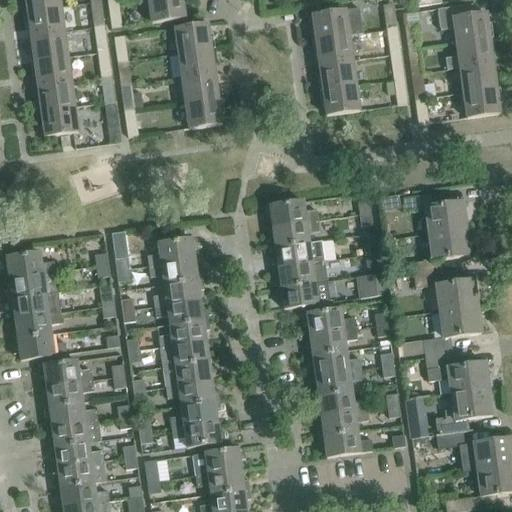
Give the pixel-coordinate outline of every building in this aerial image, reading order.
[(61,10),(59,0),(25,0),(28,14),(61,10)] [(185,21),(181,0),(151,0),(148,1),(151,26),(185,21)] [(415,0),(417,9),(441,5),(440,0),(415,0)] [(122,29),(118,3),(108,5),(111,31),(122,29)] [(105,29),(101,4),(91,6),(94,31),(105,29)] [(398,31),(394,6),(384,8),(387,33),(398,31)] [(489,40),(486,16),(474,18),(472,7),(437,12),(440,33),(454,31),(456,45),(489,40)] [(64,35),(61,10),(28,14),(31,39),(64,35)] [(312,17),(316,43),(349,38),(346,12),(312,17)] [(418,50),(415,25),(405,27),(408,52),(418,50)] [(212,51),(208,26),(175,31),(179,56),(212,51)] [(108,55),(105,29),(94,31),(98,56),(108,55)] [(401,56),(398,31),(387,33),(391,58),(401,56)] [(68,60),(64,35),(31,39),(35,64),(68,60)] [(114,40),(117,65),(128,64),(125,38),(114,40)] [(353,63),(349,38),(316,43),(319,68),(353,63)] [(493,65),(489,40),(456,45),(459,70),(493,65)] [(421,75),(418,50),(408,52),(412,77),(421,75)] [(215,76),(212,51),(179,56),(182,81),(215,76)] [(112,79),(108,55),(98,56),(101,81),(112,79)] [(405,81),(401,56),(391,58),(394,82),(405,81)] [(71,85),(68,60),(35,64),(38,89),(71,85)] [(356,88),(353,63),(319,68),(323,93),(356,88)] [(132,88),(128,64),(117,65),(121,90),(132,88)] [(496,90),(493,65),(459,70),(462,95),(496,90)] [(425,100),(421,75),(412,77),(415,102),(425,100)] [(219,101),(215,76),(182,81),(186,106),(219,101)] [(115,104),(112,79),(101,81),(105,106),(115,104)] [(408,106),(405,81),(394,82),(398,108),(408,106)] [(74,110),(71,85),(38,89),(42,114),(74,110)] [(135,114),(132,88),(121,90),(124,115),(135,114)] [(360,113),(356,88),(323,93),(327,118),(360,113)] [(499,116),(496,90),(462,95),(466,121),(499,116)] [(428,126),(425,100),(415,102),(418,127),(428,126)] [(222,127),(219,101),(186,106),(189,132),(222,127)] [(119,129),(115,104),(105,106),(108,131),(119,129)] [(78,135),(74,110),(42,114),(45,140),(78,135)] [(139,138),(135,114),(124,115),(128,140),(139,138)] [(466,232),(462,205),(432,209),(430,198),(403,201),(404,214),(424,212),(428,237),(466,232)] [(304,214),(302,204),(264,209),(265,219),(271,219),(272,230),(319,223),(317,212),(304,214)] [(371,216),(370,205),(358,206),(360,217),(371,216)] [(373,227),(371,216),(360,217),(361,228),(373,227)] [(320,234),(319,223),(272,230),(274,240),(268,241),(270,251),(309,245),(307,236),(320,234)] [(470,259),(466,232),(428,237),(432,263),(411,266),(413,279),(441,275),(439,263),(470,259)] [(147,258),(149,269),(195,262),(193,252),(198,251),(197,240),(158,246),(159,256),(147,258)] [(310,255),(309,245),(270,251),(271,260),(276,259),(278,270),(324,264),(323,253),(310,255)] [(377,256),(375,245),(364,247),(365,258),(377,256)] [(9,281),(55,275),(53,264),(41,266),(39,255),(0,261),(2,271),(7,271),(9,281)] [(108,267),(106,256),(94,258),(96,269),(108,267)] [(378,267),(377,256),(365,258),(367,269),(378,267)] [(127,260),(115,262),(116,273),(128,271),(127,260)] [(196,273),(195,262),(149,269),(150,279),(162,278),(164,287),(202,282),(201,272),(196,273)] [(327,284),(324,264),(278,270),(279,281),(274,282),(275,291),(327,284)] [(109,279),(108,267),(96,269),(97,280),(109,279)] [(129,283),(128,271),(116,273),(118,284),(129,283)] [(56,286),(55,275),(9,281),(10,292),(5,293),(6,302),(45,297),(58,295),(56,286)] [(443,286),(441,275),(413,279),(415,293),(435,290),(439,315),(477,309),(473,282),(443,286)] [(383,298),(380,276),(367,278),(369,288),(364,289),(367,300),(383,298)] [(204,292),(202,282),(164,287),(165,297),(153,299),(154,309),(201,303),(199,292),(204,292)] [(330,305),(327,284),(275,291),(277,300),(282,300),(284,312),(330,305)] [(47,307),(45,297),(6,302),(7,312),(13,311),(14,322),(60,316),(59,305),(47,307)] [(113,308),(112,297),(100,298),(101,310),(113,308)] [(132,301),(120,302),(122,314),(134,312),(132,301)] [(203,313),(201,303),(154,309),(156,320),(168,318),(169,328),(208,322),(207,313),(203,313)] [(115,319),(113,308),(101,310),(103,321),(115,319)] [(481,336),(477,309),(439,315),(442,342),(422,345),(424,359),(452,355),(450,341),(481,336)] [(135,323),(134,312),(122,314),(123,325),(135,323)] [(341,322),(340,312),(301,317),(303,328),(308,327),(309,338),(356,331),(354,320),(341,322)] [(387,327),(386,315),(374,317),(376,328),(387,327)] [(62,326),(60,316),(14,322),(16,333),(11,333),(12,343),(51,337),(50,328),(62,326)] [(209,332),(208,322),(169,328),(171,337),(158,339),(160,350),(206,343),(204,333),(209,332)] [(389,338),(387,327),(376,328),(377,339),(389,338)] [(357,342),(356,331),(309,338),(311,348),(305,349),(307,358),(346,353),(344,343),(357,342)] [(52,347),(51,337),(12,343),(13,352),(18,352),(20,363),(66,356),(65,345),(52,347)] [(119,349),(117,338),(106,340),(107,351),(119,349)] [(138,341),(126,343),(127,354),(139,353),(138,341)] [(207,354),(206,343),(160,350),(163,370),(214,363),(212,354),(207,354)] [(141,364),(139,353),(127,354),(129,365),(141,364)] [(347,363),(346,353),(307,358),(308,368),(313,367),(315,378),(361,371),(360,361),(347,363)] [(454,370),(452,355),(424,359),(428,385),(448,382),(450,398),(488,392),(485,365),(454,370)] [(393,367),(391,356),(380,357),(381,369),(393,367)] [(78,374),(77,363),(38,369),(39,379),(44,378),(46,389),(92,383),(91,372),(78,374)] [(215,372),(214,363),(163,370),(165,390),(212,384),(210,373),(215,372)] [(124,379),(122,366),(111,368),(112,380),(124,379)] [(395,379),(393,367),(381,369),(383,380),(395,379)] [(363,382),(361,371),(315,378),(316,389),(312,390),(313,399),(351,393),(350,384),(363,382)] [(126,389),(124,379),(112,380),(114,391),(126,389)] [(143,381),(131,383),(133,395),(145,393),(143,381)] [(94,394),(92,383),(46,389),(47,401),(42,401),(44,411),(82,406),(81,396),(94,394)] [(213,394),(212,384),(165,390),(167,401),(179,399),(181,408),(219,403),(218,394),(213,394)] [(492,419),(488,392),(450,398),(452,411),(445,412),(447,421),(436,422),(438,439),(463,435),(461,423),(492,419)] [(146,404),(145,393),(133,395),(134,406),(146,404)] [(353,403),(351,393),(313,399),(314,408),(319,408),(320,418),(367,412),(365,401),(353,403)] [(399,407),(397,396),(386,398),(387,409),(399,407)] [(220,412),(219,403),(181,408),(182,418),(169,420),(171,430),(217,424),(216,413),(220,412)] [(84,415),(82,406),(44,411),(45,420),(50,420),(51,430),(97,424),(96,413),(84,415)] [(129,419),(128,407),(116,409),(118,421),(129,419)] [(401,419),(399,407),(387,409),(389,421),(401,419)] [(368,422),(367,412),(320,418),(322,429),(317,430),(318,439),(357,434),(356,424),(368,422)] [(131,430),(129,419),(118,421),(119,431),(131,430)] [(149,422),(137,424),(138,435),(150,433),(149,422)] [(100,444),(97,424),(51,430),(53,441),(48,441),(49,451),(88,445),(100,444)] [(219,435),(217,424),(171,430),(172,441),(185,440),(186,450),(225,445),(223,434),(219,435)] [(409,441),(427,438),(425,426),(408,429),(409,441)] [(152,444),(150,433),(138,435),(140,446),(152,444)] [(358,443),(357,434),(318,439),(320,449),(324,448),(326,459),(372,453),(371,441),(358,443)] [(465,448),(463,435),(438,439),(435,439),(437,452),(465,448)] [(405,448),(403,437),(391,438),(393,450),(405,448)] [(465,448),(459,449),(463,475),(477,473),(511,468),(511,450),(511,441),(473,446),(465,447),(465,448)] [(89,455),(88,445),(49,451),(50,460),(55,460),(57,470),(103,464),(101,453),(89,455)] [(135,460),(134,448),(122,450),(123,461),(135,460)] [(245,461),(243,451),(192,458),(195,479),(241,472),(240,462),(245,461)] [(137,470),(135,460),(123,461),(125,472),(137,470)] [(159,484),(156,463),(143,465),(146,486),(159,484)] [(106,484),(103,464),(57,470),(58,481),(53,482),(54,491),(93,486),(106,484)] [(511,495),(511,468),(477,473),(481,500),(511,495)] [(243,483),(241,472),(195,479),(197,490),(209,488),(210,497),(249,492),(248,482),(243,483)] [(161,495),(159,484),(146,486),(148,497),(161,495)] [(95,496),(93,486),(54,491),(56,501),(61,500),(62,511),(108,505),(107,494),(95,496)] [(140,500),(139,489),(127,490),(129,502),(140,500)] [(251,502),(249,492),(210,497),(212,507),(199,509),(199,511),(246,511),(246,502),(251,502)] [(142,511),(140,500),(129,502),(130,511),(142,511)] [(445,504),(445,511),(473,511),(473,501),(445,504)]
